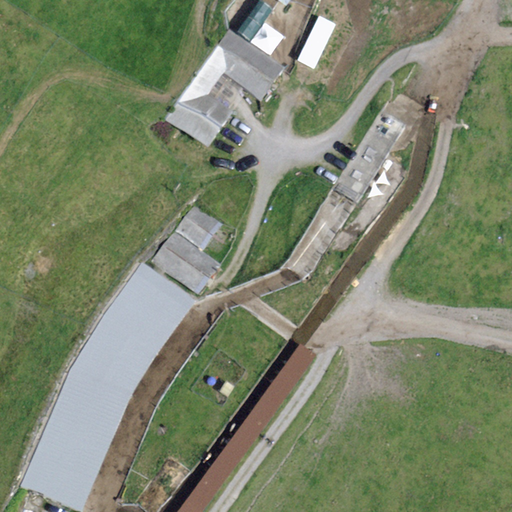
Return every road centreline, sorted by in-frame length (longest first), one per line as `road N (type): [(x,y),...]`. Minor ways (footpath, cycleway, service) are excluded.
road 1 (track): [(359,305),(431,187),(479,0)]
road 2 (track): [(511,32),(409,48),(315,148),(273,153)]
road 3 (unclassified): [(359,305),(511,341)]
